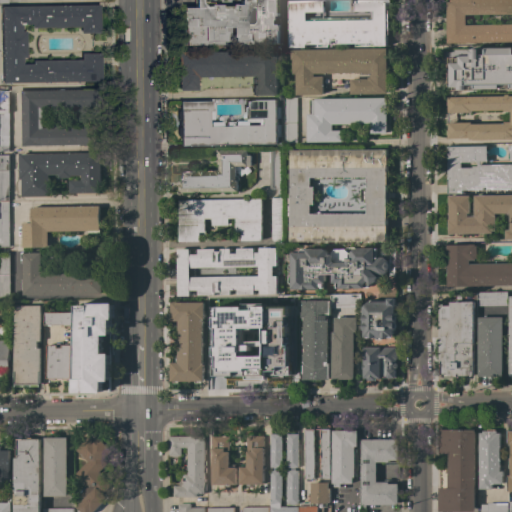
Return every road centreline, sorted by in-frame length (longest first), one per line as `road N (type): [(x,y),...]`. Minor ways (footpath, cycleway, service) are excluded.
road 1 (tertiary): [(142,410),(140,0)]
road 2 (residential): [(389,405),(0,412)]
road 3 (residential): [(417,371),(415,0)]
